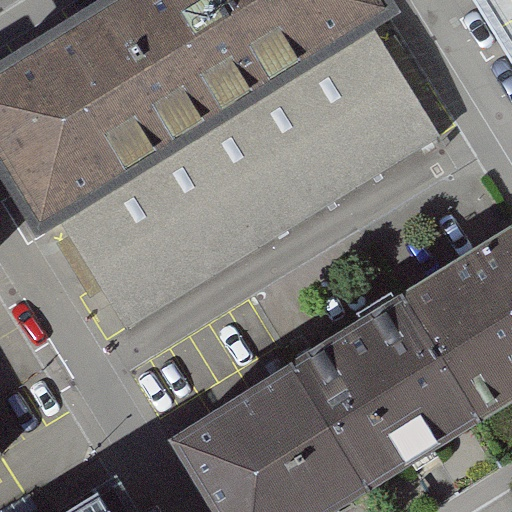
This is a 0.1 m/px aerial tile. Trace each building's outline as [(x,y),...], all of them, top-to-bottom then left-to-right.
[(106,0),(0,63),(0,151),(45,227),(385,25),(370,0),(106,0)] [(511,0),(439,0),(511,120),(511,0)] [(443,122),(385,25),(45,227),(103,325),(443,122)] [(511,228),(511,227),(397,297),(476,424),(511,402),(511,228)] [(397,297),(283,368),(361,494),(476,424),(397,297)] [(283,368),(169,438),(214,511),(332,511),(361,494),(283,368)] [(119,511),(97,475),(36,511),(119,511)]
